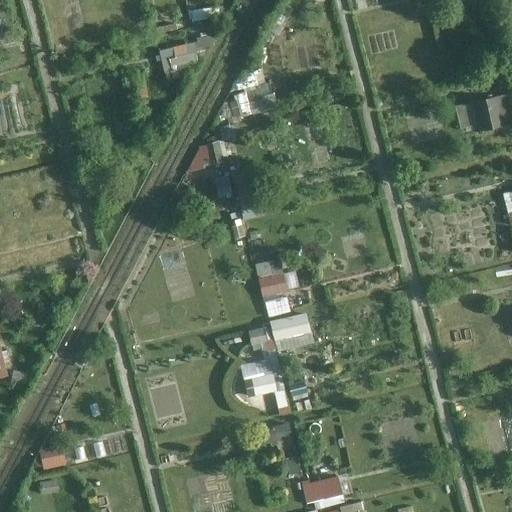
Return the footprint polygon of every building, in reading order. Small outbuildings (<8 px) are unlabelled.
[(167,75),(202,70),(199,43),(164,47),(167,75)] [(244,92),(237,94),(242,116),(279,107),(274,87),(269,88),(264,69),(239,75),(244,92)] [(511,96),(460,99),(462,129),(511,126),(511,96)] [(199,146),(203,164),(225,159),(221,141),(199,146)] [(258,216),(257,194),(244,195),(245,216),(258,216)] [(260,262),(267,315),(291,312),(284,258),(260,262)] [(309,310),(273,320),(278,341),(315,331),(309,310)] [(254,347),(274,344),(271,326),(252,328),(254,347)] [(4,338),(0,338),(0,378),(10,377),(4,338)] [(250,397),(282,390),(275,357),(243,364),(250,397)] [(271,428),(274,441),(295,436),(292,424),(271,428)] [(66,444),(44,447),(47,468),(69,465),(66,444)] [(312,509),(348,502),(343,474),(307,481),(312,509)]
